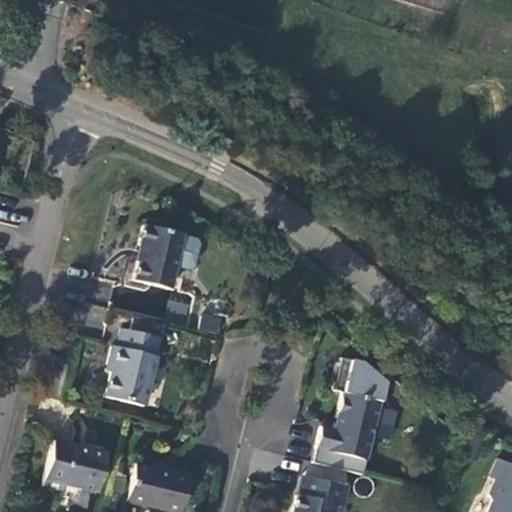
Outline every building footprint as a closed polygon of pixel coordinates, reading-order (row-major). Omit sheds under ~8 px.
[(0,216),(5,218),(9,202),(2,201),(11,168),(0,165),(0,216)] [(187,300),(199,247),(159,238),(154,257),(157,257),(149,292),(187,300)] [(118,310),(115,325),(160,334),(163,320),(118,310)] [(198,329),(218,333),(221,319),(201,315),(198,329)] [(160,419),(176,350),(138,341),(131,374),(125,373),(123,383),(128,385),(122,410),(160,419)] [(387,473),(400,413),(362,405),(354,443),(341,440),(337,462),(387,473)] [(113,507),(124,466),(112,463),(107,464),(70,455),(58,501),(78,506),(79,499),(92,503),(95,506),(106,510),(113,507)] [(199,511),(206,487),(188,483),(187,486),(152,477),(142,511),(199,511)] [(320,488),(316,509),(324,510),(329,490),(320,488)] [(364,511),(367,498),(329,490),(324,510),(316,509),(315,511),(364,511)]
